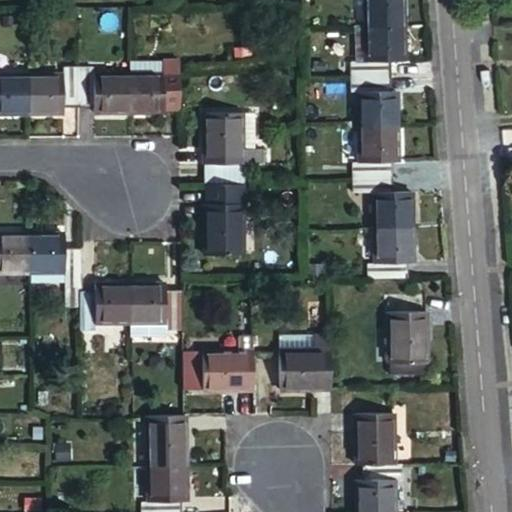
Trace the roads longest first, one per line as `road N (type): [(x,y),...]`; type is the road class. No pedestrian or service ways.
road 1 (residential): [(452,0),(492,511)]
road 2 (residential): [(0,162),(61,163),(118,200)]
